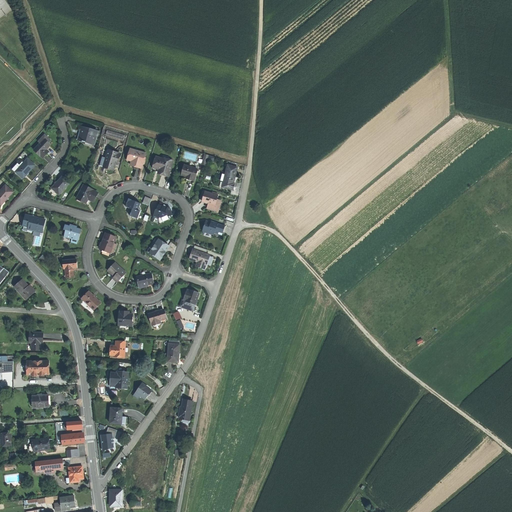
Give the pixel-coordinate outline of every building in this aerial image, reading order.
[(86,129),(83,128),(81,135),(79,141),(90,144),(91,140),(95,142),(98,131),(86,128),(86,129)] [(46,135),(39,142),(41,143),(45,140),(49,143),(52,141),(46,135)] [(41,143),(35,150),(43,158),(49,152),(47,150),(48,148),(51,145),(49,143),(45,140),(41,143)] [(131,149),(129,156),(134,157),(133,161),(131,165),(137,167),(142,169),(143,164),(144,165),(147,154),(131,149)] [(109,150),(107,158),(104,167),(104,168),(114,171),(115,167),(116,164),(118,165),(121,154),(119,154),(119,153),(109,150)] [(213,166),(215,155),(205,154),(204,159),(201,159),(200,163),(213,166)] [(163,159),(157,157),(153,169),(160,172),(159,174),(164,175),(170,177),(174,162),(169,160),(163,158),(163,159)] [(22,166),(16,172),(23,178),(29,172),(35,165),(29,159),(22,166)] [(19,164),(13,170),(15,171),(16,172),(22,166),(21,165),(20,165),(19,164)] [(198,170),(185,166),(182,176),(187,177),(187,179),(190,180),(194,182),(195,179),(195,180),(198,170)] [(238,169),(229,166),(226,179),(224,183),(234,186),(234,184),(238,169)] [(58,182),(52,188),(59,195),(70,183),(64,176),(58,182)] [(6,185),(0,192),(0,203),(2,205),(8,198),(14,192),(6,185)] [(98,193),(84,186),(77,199),(82,202),(85,198),(88,199),(93,202),(96,198),(98,193)] [(218,197),(206,193),(203,203),(205,204),(208,205),(215,206),(217,201),(218,197)] [(154,194),(147,214),(152,216),(159,196),(154,194)] [(145,197),(143,203),(149,206),(152,199),(145,197)] [(133,201),(129,199),(126,207),(132,210),(130,216),(138,219),(141,212),(136,211),(137,208),(139,203),(133,201)] [(222,203),(217,201),(215,206),(208,205),(207,210),(219,213),(222,203)] [(163,207),(159,205),(157,209),(158,209),(158,210),(156,210),(153,217),(158,219),(159,222),(168,219),(168,217),(173,215),(171,211),(172,211),(170,207),(168,208),(166,207),(163,206),(163,207)] [(45,219),(26,215),(25,220),(23,226),(29,227),(33,228),(33,230),(42,232),(45,219)] [(211,223),(206,221),(204,227),(203,231),(203,232),(205,232),(214,235),(214,233),(218,235),(219,232),(223,233),(225,227),(218,225),(218,224),(212,222),(211,223)] [(70,226),(66,225),(64,230),(67,230),(65,237),(72,239),(78,241),(80,236),(82,230),(77,228),(77,226),(70,224),(70,226)] [(116,238),(106,234),(103,241),(100,249),(106,251),(110,253),(114,243),(116,238)] [(156,239),(147,251),(150,253),(159,241),(156,239)] [(159,241),(150,253),(160,261),(164,256),(162,255),(165,251),(169,246),(170,247),(160,240),(159,241)] [(117,245),(114,243),(110,253),(106,251),(105,254),(111,256),(113,255),(117,245)] [(208,251),(195,246),(193,250),(206,255),(208,251)] [(206,255),(193,250),(191,255),(190,260),(198,263),(200,264),(199,268),(204,270),(206,266),(210,256),(206,255)] [(77,259),(65,261),(66,276),(74,276),(73,268),(77,268),(77,264),(77,259)] [(115,263),(108,271),(112,274),(115,277),(113,279),(118,283),(126,273),(115,263)] [(20,264),(12,271),(16,276),(25,270),(20,264)] [(0,284),(7,276),(6,275),(9,271),(5,268),(4,269),(0,273),(0,284)] [(151,275),(137,278),(139,289),(145,287),(145,286),(148,286),(153,284),(151,275)] [(23,280),(15,287),(24,297),(27,295),(29,298),(35,292),(32,288),(30,286),(29,287),(23,280)] [(186,301),(185,302),(196,306),(199,294),(189,291),(189,292),(187,291),(186,296),(187,297),(186,301)] [(89,292),(82,299),(94,310),(101,303),(95,297),(89,292)] [(185,302),(182,301),(180,308),(193,313),(196,306),(185,302)] [(180,310),(174,313),(177,320),(183,317),(180,310)] [(155,313),(149,315),(151,324),(152,324),(153,325),(160,323),(160,322),(166,320),(164,311),(155,313)] [(120,314),(119,326),(120,326),(130,327),(132,327),(133,315),(129,315),(125,315),(120,314)] [(182,319),(178,321),(181,329),(186,327),(182,319)] [(43,333),(30,333),(29,343),(32,343),(32,350),(41,351),(41,344),(43,344),(43,339),(43,333)] [(117,346),(112,346),(112,356),(117,356),(117,357),(125,358),(127,341),(118,341),(117,346)] [(173,344),(170,344),(169,356),(169,362),(180,363),(180,353),(181,345),(173,344)] [(49,361),(27,362),(27,376),(36,375),(36,377),(38,377),(40,377),(40,375),(50,375),(49,361)] [(124,372),(119,372),(119,373),(118,386),(118,388),(128,388),(129,373),(124,372)] [(142,383),(133,395),(138,399),(140,396),(145,400),(148,396),(150,394),(152,392),(145,387),(145,386),(142,383)] [(49,395),(33,396),(34,408),(50,407),(49,401),(49,395)] [(183,400),(181,409),(181,411),(179,411),(178,417),(179,417),(180,419),(187,420),(188,416),(190,416),(193,402),(183,400)] [(125,409),(113,408),(112,423),(128,424),(128,421),(128,417),(124,416),(125,409)] [(82,421),(67,423),(68,430),(83,429),(83,425),(82,421)] [(118,430),(109,427),(106,435),(102,435),(103,449),(114,447),(113,438),(115,438),(117,434),(118,430)] [(6,434),(0,434),(0,446),(11,446),(10,438),(12,438),(11,433),(6,434)] [(84,436),(62,438),(62,446),(85,443),(84,436)] [(49,438),(33,440),(34,451),(42,450),(50,449),(49,438)] [(79,449),(71,450),(72,457),(80,457),(79,449)] [(63,459),(36,461),(37,469),(37,472),(39,471),(64,469),(63,459)] [(83,467),(69,468),(70,479),(71,483),(80,482),(80,481),(80,479),(81,479),(85,479),(84,473),(83,467)] [(123,490),(110,490),(110,496),(112,496),(112,501),(112,506),(116,506),(119,506),(123,506),(123,502),(123,490)] [(61,498),(61,503),(62,510),(68,509),(68,508),(71,507),(76,506),(76,501),(75,496),(61,498)] [(144,498),(135,497),(134,504),(143,506),(144,498)]
